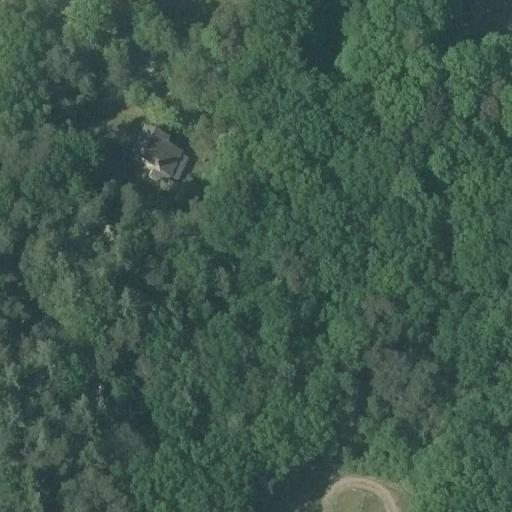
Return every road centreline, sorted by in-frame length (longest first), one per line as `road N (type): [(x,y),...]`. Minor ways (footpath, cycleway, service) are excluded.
road 1 (unclassified): [(511,280),(284,157),(221,134),(134,54),(59,0)]
road 2 (track): [(284,157),(511,143)]
